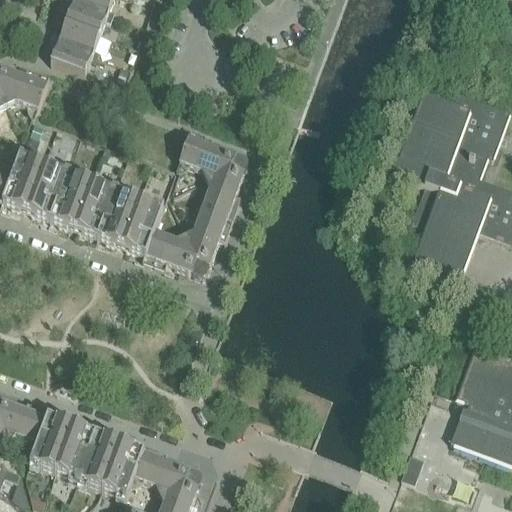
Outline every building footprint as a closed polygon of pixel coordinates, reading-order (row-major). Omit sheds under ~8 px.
[(67,0),(65,6),(108,22),(115,2),(110,0),(67,0)] [(108,22),(65,6),(61,17),(70,20),(66,30),(100,42),(108,22)] [(100,42),(66,30),(62,39),(54,36),(50,47),(93,62),(100,42)] [(93,62),(50,47),(46,57),(55,60),(51,71),(85,83),(93,62)] [(0,78),(0,77),(0,116),(15,110),(38,118),(49,87),(27,79),(25,84),(4,76),(0,78)] [(414,270),(461,287),(478,240),(511,252),(511,198),(480,186),(487,165),(493,167),(510,120),(458,100),(453,113),(422,102),(393,184),(424,195),(411,231),(426,237),(414,270)] [(212,147),(191,139),(179,171),(202,179),(209,195),(201,217),(232,229),(240,207),(235,205),(243,184),(241,180),(245,178),(248,170),(246,166),(238,162),(234,164),(232,160),(211,153),(212,147)] [(67,182),(19,165),(12,185),(12,186),(3,212),(50,229),(67,182)] [(0,216),(1,217),(3,212),(12,185),(0,181),(0,216)] [(99,247),(115,201),(116,200),(67,182),(50,229),(99,247)] [(155,238),(163,218),(115,201),(99,247),(144,264),(155,238)] [(232,229),(201,217),(193,239),(177,246),(155,238),(144,264),(144,266),(143,269),(165,277),(167,273),(188,280),(192,278),(194,282),(202,286),(206,283),(209,275),(207,271),(211,269),(219,249),(224,251),(232,229)] [(511,360),(478,348),(457,407),(466,410),(451,451),(511,473),(511,360)] [(48,425),(50,420),(28,411),(26,416),(5,408),(1,410),(0,407),(0,450),(17,442),(38,450),(48,425)] [(30,473),(78,491),(96,442),(48,425),(38,450),(30,473)] [(126,509),(134,486),(143,459),(142,459),(96,442),(78,491),(126,509)] [(162,511),(192,511),(197,499),(195,495),(199,493),(202,485),(200,481),(192,477),(187,479),(186,475),(165,468),(167,463),(144,454),(142,459),(143,459),(134,486),(156,494),(163,510),(162,511)] [(411,461),(401,486),(414,491),(424,466),(411,461)]
